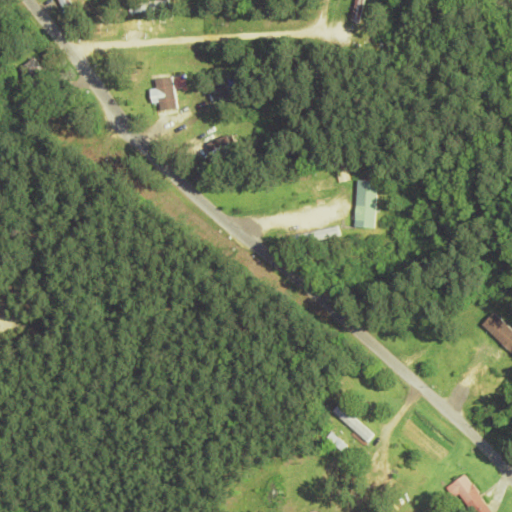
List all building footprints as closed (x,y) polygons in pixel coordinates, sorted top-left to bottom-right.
[(360,0),(350,0),(347,24),(357,25),(360,0)] [(31,86),(42,75),(27,61),(16,73),(31,86)] [(232,155),(231,140),(209,140),(209,156),(232,155)] [(330,192),(329,182),(288,186),(289,196),(306,194),(307,200),(317,199),(317,193),(330,192)] [(465,342),(499,365),(504,358),(469,335),(465,342)] [(509,388),(500,378),(472,403),(481,414),(509,388)] [(330,414),(364,443),(370,436),(336,406),(330,414)] [(456,497),(467,511),(488,511),(463,476),(444,489),(451,500),(456,497)]
